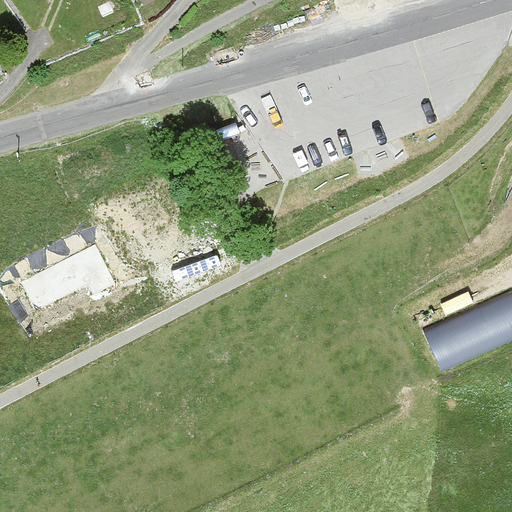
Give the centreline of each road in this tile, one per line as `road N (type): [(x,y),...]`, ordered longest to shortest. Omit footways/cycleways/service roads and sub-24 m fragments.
road 1 (residential): [(511,104),(484,140),(422,188),(0,405)]
road 2 (tertiary): [(0,141),(499,0)]
